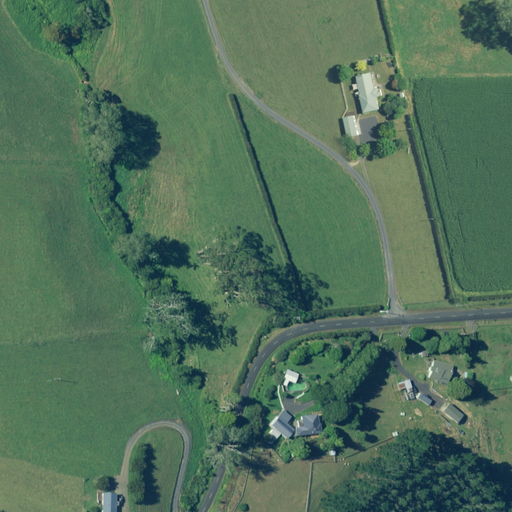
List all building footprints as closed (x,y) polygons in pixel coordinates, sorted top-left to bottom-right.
[(375,88),(372,73),(358,75),(365,112),(380,109),(378,97),(381,96),(379,87),(375,88)] [(360,134),(355,115),(344,118),(349,137),(360,134)] [(428,350),(420,351),(421,358),(429,356),(428,350)] [(450,366),(430,360),(426,377),(445,383),(450,366)] [(297,374),(285,369),(279,383),(284,385),(286,380),(293,382),(297,374)] [(413,391),(410,378),(398,381),(400,390),(406,389),(407,392),(413,391)] [(461,415),(447,403),(438,414),(445,421),(448,417),(455,423),(461,415)] [(270,436),(269,438),(266,441),(269,444),(279,434),(284,438),(291,430),(283,424),(289,417),(281,410),(268,425),(272,428),(268,434),(270,436)] [(319,432),(316,413),(300,416),(302,426),(294,427),(295,436),(319,432)] [(116,505),(116,493),(100,493),(100,496),(95,496),(95,502),(100,502),(99,511),(112,511),(113,505),(116,505)]
